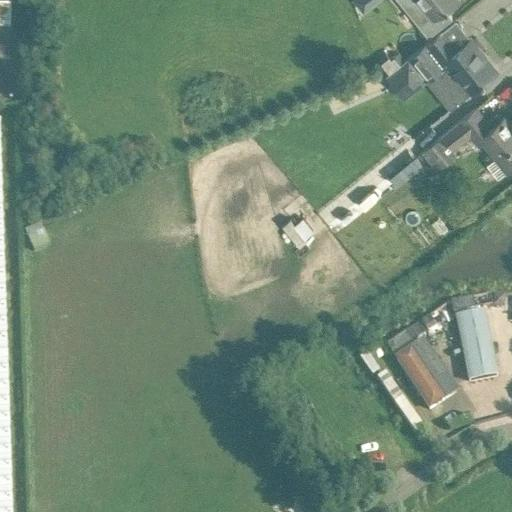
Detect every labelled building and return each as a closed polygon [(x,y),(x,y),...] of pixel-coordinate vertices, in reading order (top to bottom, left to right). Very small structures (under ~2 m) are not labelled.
[(397,0),(424,32),(427,36),(452,17),(445,9),(447,8),(446,6),(453,0),(397,0)] [(0,29),(11,29),(11,4),(0,4),(0,29)] [(479,55),(482,53),(470,37),(456,49),(441,30),(426,43),(424,44),(413,53),(407,57),(390,71),(386,75),(387,77),(398,90),(404,97),(405,96),(412,90),(425,80),(426,80),(430,77),(437,71),(442,77),(453,90),(458,98),(467,90),(470,89),(471,90),(471,91),(472,90),(473,89),(478,86),(488,77),(493,73),(479,55)] [(405,59),(400,51),(393,56),(391,57),(384,49),(377,54),(380,61),(389,71),(400,63),(405,59)] [(470,135),(478,145),(483,140),(495,155),(487,162),(499,176),(511,165),(511,131),(502,119),(504,118),(503,117),(491,126),(476,107),(420,151),(436,170),(454,155),(451,151),(470,135)] [(12,511),(2,124),(0,124),(0,511),(12,511)] [(304,211),(296,216),(310,237),(318,231),(304,211)] [(450,303),(453,315),(475,310),(472,299),(450,303)] [(456,317),(469,382),(498,376),(485,311),(456,317)] [(386,347),(393,356),(411,344),(426,334),(419,325),(386,347)] [(421,339),(393,358),(429,411),(452,395),(447,387),(451,383),(421,339)]
